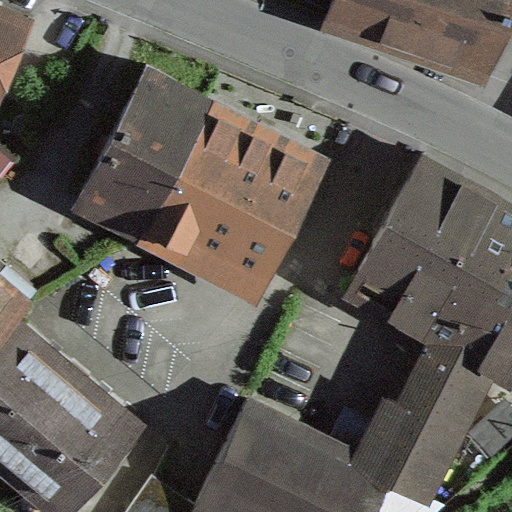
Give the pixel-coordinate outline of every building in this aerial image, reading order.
[(511,0),(332,0),(325,20),(486,73),(511,11),(511,0)] [(0,87),(31,17),(0,3),(0,87)] [(144,219),(208,94),(147,63),(109,137),(102,133),(94,148),(100,151),(82,187),(144,219)] [(264,278),(327,156),(208,94),(144,219),(136,234),(160,246),(168,230),(264,278)] [(511,195),(423,147),(350,282),(440,330),(494,362),(511,372),(511,195)] [(31,301),(0,274),(0,337),(18,317),(31,301)] [(0,459),(62,511),(63,511),(141,420),(18,317),(0,337),(0,459)] [(393,474),(428,492),(494,362),(440,330),(402,400),(386,392),(359,453),(395,470),(393,474)] [(359,453),(247,397),(195,500),(189,511),(373,511),(393,474),(395,470),(359,453)] [(123,511),(189,511),(195,500),(152,471),(123,511)]
